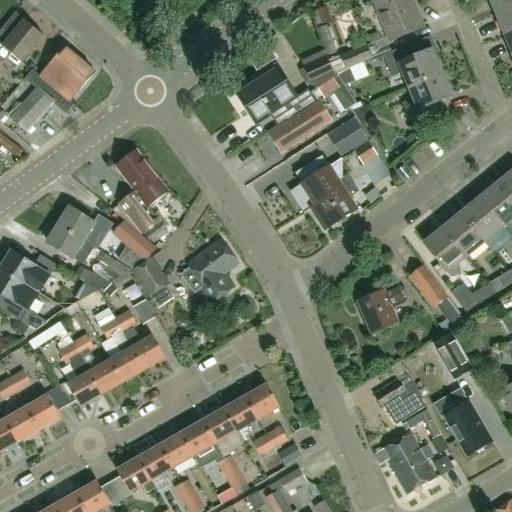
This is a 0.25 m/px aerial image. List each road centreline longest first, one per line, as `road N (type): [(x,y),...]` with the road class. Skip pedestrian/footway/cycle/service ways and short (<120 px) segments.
road 1 (residential): [(0,496),(76,452),(106,444),(170,406),(191,383),(297,328)]
road 2 (residential): [(511,136),(285,299)]
road 3 (residential): [(285,299),(256,234),(152,93)]
road 4 (residential): [(376,511),(297,328)]
road 5 (residential): [(0,201),(152,93)]
road 6 (residential): [(152,93),(277,0)]
road 7 (residential): [(511,128),(456,0)]
road 8 (residential): [(152,93),(53,0)]
